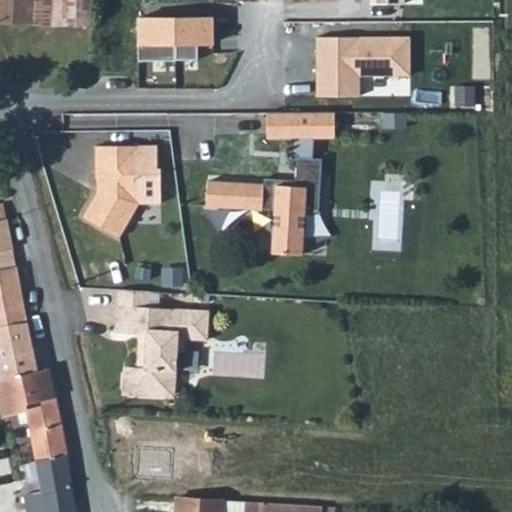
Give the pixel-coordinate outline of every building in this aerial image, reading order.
[(0,0),(0,24),(35,25),(34,0),(0,0)] [(34,0),(35,25),(48,26),(48,0),(34,0)] [(88,0),(51,0),(51,26),(89,28),(88,0)] [(375,0),(375,6),(403,8),(404,0),(375,0)] [(214,9),(140,11),(141,54),(197,52),(196,37),(215,37),(214,9)] [(314,37),(312,99),(364,101),(365,73),(411,74),(411,39),(314,37)] [(336,113),(269,114),(269,141),(336,140),(336,113)] [(156,147),(94,147),(94,179),(97,179),(97,192),(82,218),(119,238),(137,204),(159,204),(159,170),(156,170),(156,147)] [(318,158),(294,156),(293,180),(292,186),(275,185),(275,179),(261,179),(261,184),(205,182),(204,207),(272,210),(271,253),(301,254),(302,211),(316,211),(318,158)] [(0,268),(15,266),(4,205),(0,205),(0,268)] [(0,381),(34,376),(15,266),(0,268),(0,381)] [(113,307),(145,309),(146,293),(114,292),(113,307)] [(145,309),(113,307),(112,335),(136,336),(143,336),(141,370),(134,370),(128,369),(121,375),(120,390),(126,396),(166,398),(167,372),(173,373),(174,352),(181,352),(182,340),(204,341),(205,312),(145,309)] [(143,336),(136,336),(134,370),(141,370),(143,336)] [(17,409),(55,402),(49,373),(34,376),(0,381),(0,410),(1,418),(18,415),(17,409)] [(29,432),(59,427),(55,402),(17,409),(18,415),(19,424),(27,422),(29,432)] [(40,491),(43,511),(74,511),(59,427),(29,432),(40,491)] [(43,511),(40,491),(21,494),(23,511),(43,511)] [(224,511),(225,501),(175,498),(173,511),(224,511)] [(246,511),(248,502),(225,501),(224,511),(246,511)] [(323,511),(324,507),(248,502),(246,511),(323,511)]
